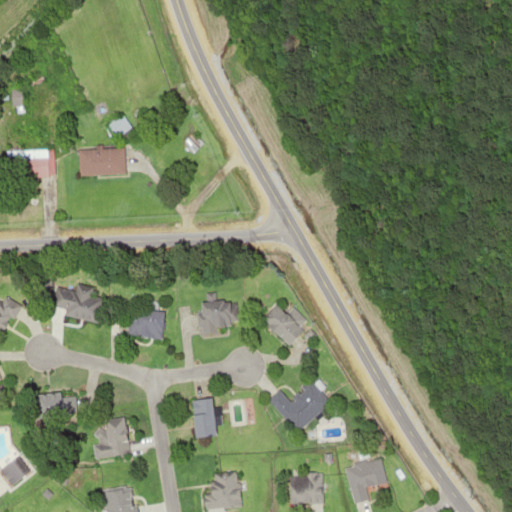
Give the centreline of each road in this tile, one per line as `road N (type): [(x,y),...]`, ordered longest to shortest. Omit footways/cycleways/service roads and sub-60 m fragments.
road 1 (tertiary): [(462,511),(289,233),(203,77),(171,0)]
road 2 (residential): [(0,245),(289,233)]
road 3 (residential): [(40,350),(147,378),(242,365)]
road 4 (residential): [(170,511),(147,378)]
